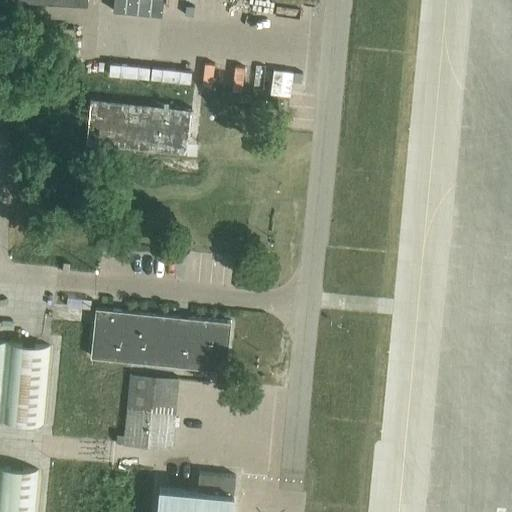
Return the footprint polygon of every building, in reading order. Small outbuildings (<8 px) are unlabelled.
[(74,27),(62,26),(61,42),(73,43),(74,27)] [(85,141),(187,152),(192,106),(90,95),(85,141)] [(91,307),(92,301),(92,297),(67,295),(67,304),(91,307)] [(231,319),(96,306),(90,355),(226,369),(231,319)] [(45,403),(49,364),(51,344),(0,339),(0,419),(43,423),(45,403)] [(172,447),(173,429),(178,376),(131,372),(124,442),(172,447)] [(34,511),(39,468),(0,464),(0,511),(34,511)] [(198,489),(159,485),(157,511),(232,511),(236,474),(199,471),(198,489)]
